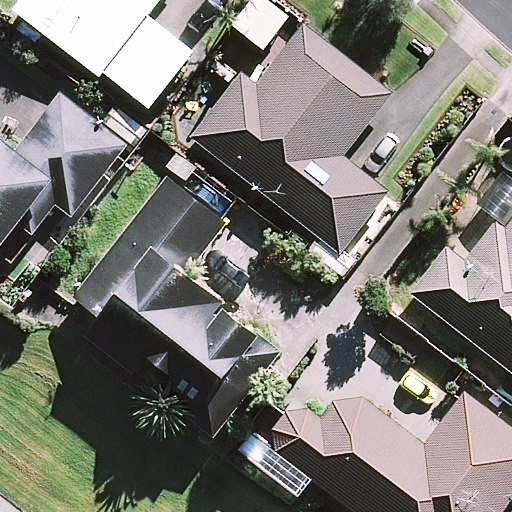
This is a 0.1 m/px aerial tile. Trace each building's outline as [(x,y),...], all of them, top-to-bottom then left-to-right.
[(19,0),(12,9),(97,76),(101,72),(149,109),(192,54),(146,17),(159,0),(19,0)] [(289,15),(269,0),(256,0),(233,30),(261,52),(289,15)] [(394,93),(302,20),(255,79),(245,71),(192,139),(339,255),(388,193),(343,158),(394,93)] [(0,249),(20,224),(34,235),(56,207),(71,219),(126,149),(61,98),(16,154),(0,141),(0,249)] [(223,224),(169,180),(74,298),(101,320),(87,338),(130,373),(143,356),(170,377),(158,393),(212,437),(279,354),(182,276),(223,224)] [(511,219),(473,270),(447,249),(411,295),(511,374),(511,219)] [(499,511),(511,496),(511,429),(465,393),(423,448),(347,390),(321,425),(295,405),(265,444),(354,511),(499,511)]
